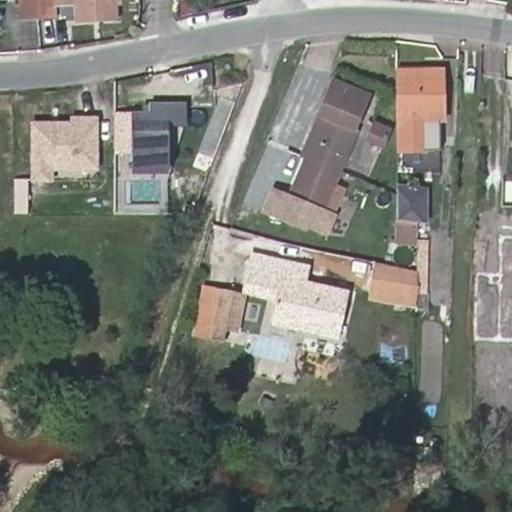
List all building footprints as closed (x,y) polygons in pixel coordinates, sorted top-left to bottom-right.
[(18,0),(19,21),(38,20),(36,0),(18,0)] [(55,19),(54,0),(36,0),(38,20),(55,19)] [(59,0),(60,4),(76,3),(77,21),(116,18),(115,2),(120,2),(119,0),(59,0)] [(24,47),(38,47),(37,25),(23,25),(24,47)] [(420,104),(440,104),(444,104),(445,76),(393,74),(393,123),(420,123),(420,117),(420,104)] [(334,79),(317,120),(323,123),(309,157),(291,201),(334,219),(344,193),(333,188),(357,132),(353,130),(368,93),(334,79)] [(149,113),(114,114),(114,151),(131,150),(131,161),(168,161),(168,122),(184,122),(184,104),(149,104),(149,113)] [(420,117),(440,118),(440,104),(420,104),(420,117)] [(71,121),(34,121),(34,179),(55,179),(55,169),(101,169),(101,115),(71,115),(71,121)] [(309,157),(323,123),(317,120),(302,155),(309,157)] [(390,129),(375,124),(368,142),(384,148),(390,129)] [(371,164),(380,150),(364,140),(355,154),(371,164)] [(30,179),(16,179),(16,214),(30,214),(30,179)] [(391,219),(416,220),(416,195),(392,194),(391,219)] [(416,241),(416,220),(391,219),(391,241),(416,241)] [(273,315),(309,321),(307,332),(341,338),(350,292),(308,283),(311,266),(253,255),(250,272),(281,278),(277,297),(273,315)] [(277,297),(281,278),(250,272),(246,291),(277,297)] [(508,286),(478,286),(478,347),(496,347),(496,326),(508,326),(508,286)] [(408,290),(394,290),(394,309),(408,309),(408,290)] [(246,296),(225,292),(215,339),(226,341),(228,329),(239,331),(246,296)] [(307,332),(309,321),(273,315),(271,325),(307,332)]
